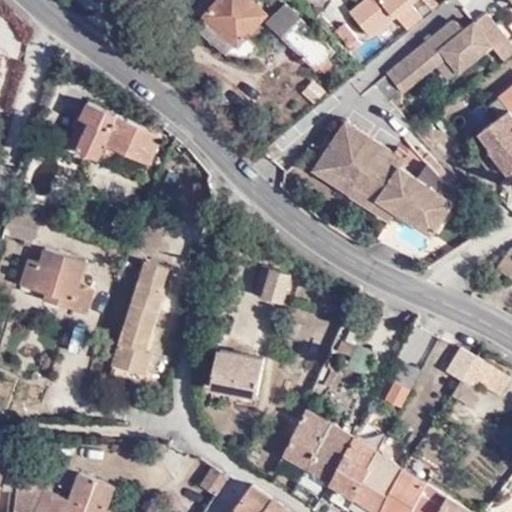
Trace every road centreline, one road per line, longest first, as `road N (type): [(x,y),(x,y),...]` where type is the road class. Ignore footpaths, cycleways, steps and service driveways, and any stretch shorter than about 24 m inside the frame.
road 1 (residential): [(308,511),(215,448),(186,405),(208,271),(259,189)]
road 2 (tertiary): [(33,0),(194,123),(259,189)]
road 3 (tertiary): [(259,189),(329,247),(432,296)]
